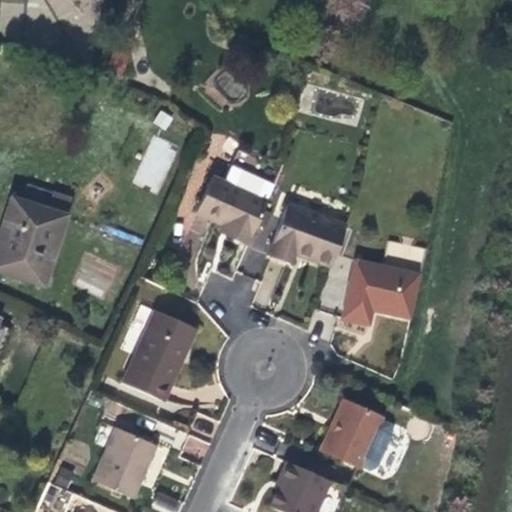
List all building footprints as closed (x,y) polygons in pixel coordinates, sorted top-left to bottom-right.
[(153,134),(131,182),(157,193),(179,145),(153,134)] [(231,225),(228,233),(247,241),(279,169),(280,165),(244,149),(236,155),(225,180),(214,174),(197,211),(224,222),(231,225)] [(0,271),(41,284),(70,199),(27,186),(22,200),(9,196),(0,222),(0,271)] [(344,226),(287,205),(267,257),(291,265),(295,255),(306,259),(329,268),(344,226)] [(220,230),(228,233),(231,225),(224,222),(220,230)] [(410,315),(420,270),(355,256),(342,316),(369,322),(371,307),(380,309),(410,315)] [(191,326),(151,309),(120,377),(160,395),(165,383),(176,359),(173,358),(180,341),(184,342),(191,326)] [(375,415),(376,413),(340,397),(327,424),(319,443),(355,459),(356,457),(366,462),(371,460),(374,456),(387,429),(387,424),(385,419),(375,415)] [(112,424),(89,475),(130,493),(142,464),(152,442),(112,424)] [(280,460),(273,476),(276,478),(273,486),(265,503),(284,511),(309,511),(324,479),(280,460)]
